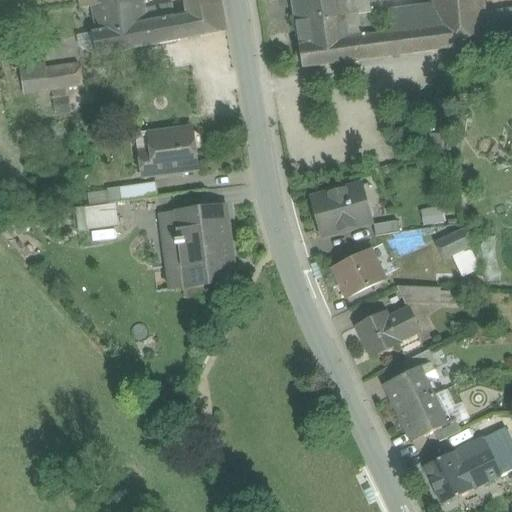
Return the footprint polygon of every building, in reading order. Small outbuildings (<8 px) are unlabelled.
[(78,0),(80,9),(92,8),(91,6),(129,0),(78,0)] [(142,0),(129,0),(91,6),(92,8),(97,33),(147,23),(142,0)] [(194,0),(197,15),(223,13),(221,0),(194,0)] [(290,0),(294,23),(318,20),(319,24),(338,21),(337,17),(370,13),(368,0),(290,0)] [(432,0),(434,6),(436,28),(439,51),(487,45),(485,14),(483,0),(432,0)] [(380,13),(382,35),(436,28),(434,6),(380,13)] [(511,10),(485,14),(487,45),(511,41),(511,10)] [(197,15),(172,20),(176,42),(226,33),(223,13),(197,15)] [(370,13),(337,17),(338,21),(319,24),(318,20),(294,23),(302,69),(432,52),(439,51),(436,28),(382,35),(373,36),(370,13)] [(97,33),(92,34),(97,57),(176,42),(172,20),(172,19),(147,23),(97,33)] [(79,49),(97,57),(92,34),(77,37),(79,49)] [(44,66),(22,69),(26,95),(82,86),(79,65),(45,71),(44,66)] [(192,131),(150,137),(152,155),(140,156),(143,177),(145,177),(197,170),(194,150),(197,150),(201,144),(200,138),(195,134),(192,134),(192,131)] [(156,184),(120,189),(122,203),(158,198),(156,184)] [(356,188),(313,200),(323,236),(367,224),(366,223),(370,217),(368,212),(363,209),(362,209),(356,188)] [(120,189),(108,191),(110,205),(122,203),(120,189)] [(175,196),(156,199),(158,213),(177,210),(175,196)] [(436,203),(422,207),(426,221),(440,217),(436,203)] [(75,211),(77,232),(117,227),(114,206),(75,211)] [(224,208),(174,214),(184,290),(210,286),(234,283),(224,208)] [(184,290),(174,214),(161,216),(171,291),(181,290),(184,290)] [(397,222),(373,226),(375,237),(399,233),(397,222)] [(464,230),(435,244),(443,261),(472,247),(464,230)] [(382,246),(370,252),(383,279),(395,273),(382,246)] [(383,279),(370,252),(333,270),(347,299),(384,281),(383,279)] [(184,290),(181,290),(183,303),(183,304),(212,300),(210,286),(184,290)] [(440,289),(397,288),(405,305),(439,305),(439,303),(440,291),(440,289)] [(440,291),(439,303),(451,303),(452,291),(440,291)] [(388,321),(384,314),(357,327),(372,359),(399,346),(397,342),(415,333),(419,332),(410,311),(388,321)] [(397,342),(399,346),(403,355),(421,347),(415,333),(397,342)] [(429,351),(401,364),(407,375),(420,369),(420,370),(431,365),(435,363),(429,351)] [(431,365),(420,370),(428,385),(439,380),(431,365)] [(407,375),(385,385),(399,414),(434,397),(428,385),(420,370),(420,369),(407,375)] [(454,406),(447,391),(434,397),(447,425),(456,420),(458,425),(469,420),(461,402),(454,406)] [(447,425),(434,397),(399,414),(413,443),(435,432),(448,426),(447,425)] [(456,420),(447,425),(448,426),(435,432),(440,443),(461,432),(458,425),(456,420)] [(511,459),(498,432),(455,454),(473,490),(511,471),(511,459)] [(455,454),(455,453),(423,469),(441,506),(473,490),(455,454)]
